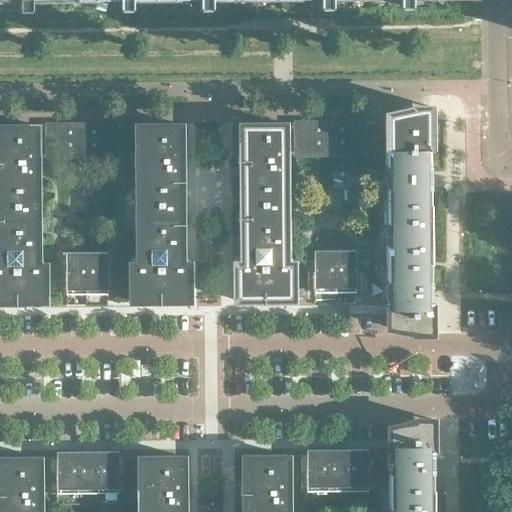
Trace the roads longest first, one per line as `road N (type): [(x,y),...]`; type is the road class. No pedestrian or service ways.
road 1 (unclassified): [(211,409),(504,407),(503,374)]
road 2 (unclassified): [(503,374),(502,346),(210,347)]
road 3 (unclassified): [(0,412),(211,409)]
road 4 (unclassified): [(210,347),(0,348)]
road 5 (unclassified): [(494,0),(498,131),(511,153)]
